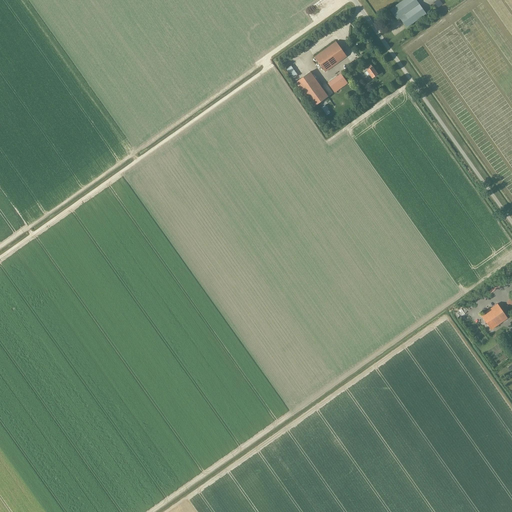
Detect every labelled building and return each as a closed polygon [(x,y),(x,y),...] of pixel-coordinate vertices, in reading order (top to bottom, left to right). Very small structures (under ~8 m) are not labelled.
[(425,15),(426,15),(425,14),(415,0),(403,0),(390,10),(397,20),(399,18),(406,27),(411,24),(412,24),(413,24),(412,23),(424,15),(425,15)] [(324,72),(346,56),(335,42),(314,57),(324,72)] [(371,78),(377,74),(372,66),(371,67),(370,64),(366,67),(367,69),(366,70),(371,78)] [(309,71),(294,82),(312,106),(326,96),(309,71)] [(340,75),(336,78),(341,86),(345,83),(340,75)] [(497,304),(481,315),(491,330),(507,318),(497,304)]
